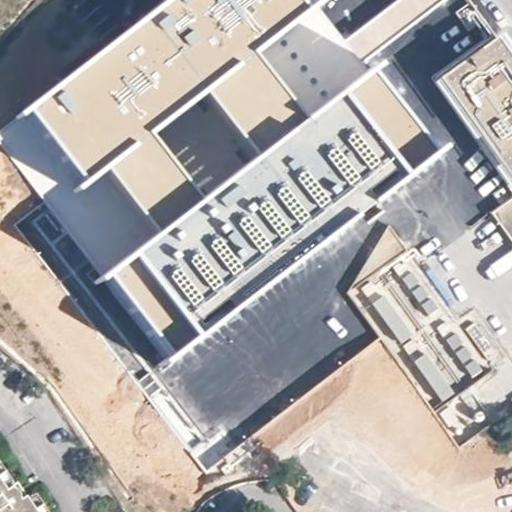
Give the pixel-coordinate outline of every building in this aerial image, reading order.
[(159,0),(12,109),(79,199),(118,170),(161,138),(219,96),(268,60),(348,0),(159,0)] [(511,183),(438,79),(496,36),(470,0),(406,0),(390,12),(412,45),(384,65),(511,241),(511,183)] [(511,58),(496,36),(438,79),(511,183),(511,58)] [(268,60),(219,96),(272,166),(320,130),(268,60)] [(449,156),(391,78),(320,130),(272,166),(214,209),(170,241),(120,278),(178,356),(449,156)] [(161,138),(118,170),(170,241),(214,209),(161,138)] [(439,403),(492,364),(393,236),(350,284),(439,403)] [(451,403),(439,411),(452,432),(464,425),(451,403)] [(0,511),(26,511),(20,502),(18,498),(21,497),(13,483),(5,488),(0,491),(0,511)] [(308,511),(336,511),(329,496),(306,507),(308,511)] [(27,498),(20,502),(26,511),(30,511),(34,510),(27,498)]
